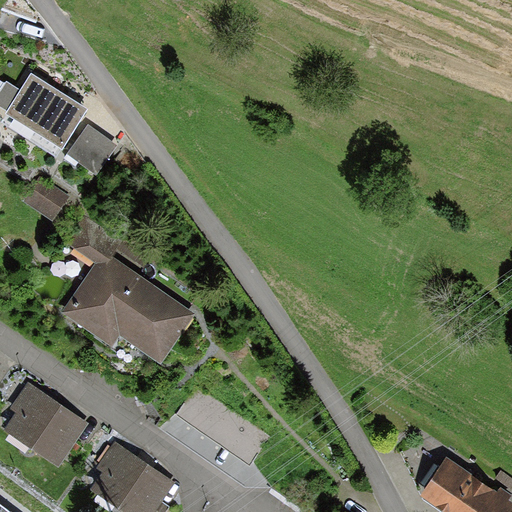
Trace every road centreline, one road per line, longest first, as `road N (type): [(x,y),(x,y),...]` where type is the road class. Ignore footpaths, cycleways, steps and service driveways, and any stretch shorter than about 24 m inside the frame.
road 1 (residential): [(395,511),(342,412),(45,0)]
road 2 (residential): [(0,336),(256,511)]
